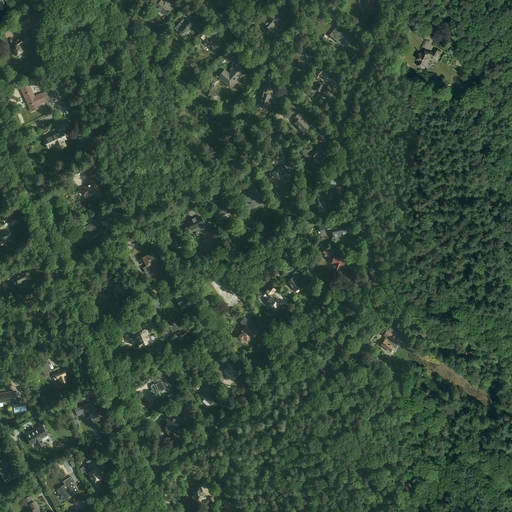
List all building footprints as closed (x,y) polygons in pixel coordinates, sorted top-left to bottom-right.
[(158,0),(156,0),(152,5),(159,11),(160,10),(165,15),(168,12),(169,12),(170,11),(169,11),(171,8),(165,3),(165,2),(163,0),(161,0),(160,2),(158,0)] [(358,0),(360,2),(362,1),(368,15),(377,11),(372,0),(358,0)] [(282,12),(280,15),(283,18),(289,11),(284,6),(280,11),(282,12)] [(26,14),(17,19),(21,27),(31,22),(30,22),(34,20),(31,14),(27,16),(26,14)] [(278,31),(279,31),(285,24),(272,14),(268,18),(269,19),(264,25),(271,31),(276,25),(280,29),(278,31)] [(174,28),(180,33),(182,29),(186,33),(192,25),(186,20),(182,25),(180,22),(174,28)] [(347,45),(354,37),(338,24),(329,35),(340,43),(341,41),(347,45)] [(162,38),(168,31),(165,28),(159,35),(162,38)] [(11,47),(14,51),(13,52),(15,56),(23,50),(21,47),(23,46),(22,45),(25,43),(32,39),(28,33),(21,37),(21,38),(19,39),(18,37),(15,39),(16,41),(14,43),(15,44),(11,47)] [(211,35),(203,44),(206,46),(208,44),(211,46),(210,48),(214,51),(216,49),(218,51),(224,45),(220,42),(219,42),(214,38),(213,38),(211,35)] [(470,46),(461,41),(456,49),(461,52),(464,47),(468,49),(470,46)] [(423,50),(421,54),(419,53),(416,59),(418,60),(416,64),(419,65),(419,67),(421,69),(422,67),(424,68),(426,63),(429,57),(436,60),(441,51),(435,49),(433,53),(430,52),(429,54),(423,50)] [(291,58),(298,60),(296,65),(300,67),(300,68),(304,69),(307,62),(299,58),(301,52),(294,50),(291,58)] [(320,76),(326,67),(321,63),(316,71),(317,72),(314,76),(323,82),(324,79),(320,76)] [(236,82),(235,81),(239,76),(242,79),(246,74),(243,71),(244,70),(237,64),(228,74),(223,70),(218,77),(230,87),(233,83),(234,84),(236,84),(236,82)] [(218,81),(211,75),(207,80),(214,86),(218,81)] [(263,83),(261,89),(259,95),(262,96),(259,105),(267,107),(270,96),(266,94),(269,85),(263,83)] [(323,86),(319,84),(315,89),(320,92),(323,94),(324,93),(326,95),(326,96),(328,97),(328,98),(328,99),(330,100),(331,98),(331,97),(330,96),(334,90),(331,88),(332,88),(328,86),(327,87),(326,86),(325,88),(323,86)] [(34,97),(28,85),(21,88),(31,111),(39,108),(38,105),(50,99),(52,104),(61,99),(56,89),(47,93),(48,95),(43,97),(42,94),(34,97)] [(209,89),(206,93),(213,99),(217,95),(209,89)] [(296,122),(295,123),(304,133),(309,128),(308,128),(310,127),(301,118),(302,116),(299,113),(293,118),(296,122)] [(48,148),(54,145),(57,151),(67,146),(65,141),(67,140),(63,131),(71,128),(67,120),(57,125),(59,131),(43,138),(48,148)] [(316,159),(317,158),(320,161),(325,157),(322,153),(324,152),(318,146),(314,150),(312,147),(309,149),(307,147),(301,152),(307,158),(310,155),(310,156),(312,154),(316,159)] [(270,173),(272,176),(269,178),(272,184),(284,176),(287,180),(290,178),(289,177),(290,177),(288,172),(292,170),(288,163),(277,169),(276,168),(273,170),(274,171),(270,173)] [(92,168),(86,171),(89,178),(90,178),(91,181),(96,178),(95,175),(98,174),(95,167),(92,168)] [(97,192),(92,183),(90,184),(84,186),(84,187),(83,187),(84,190),(83,190),(84,194),(86,194),(87,196),(97,192)] [(327,183),(320,185),(316,193),(328,189),(327,183)] [(253,189),(242,194),(250,209),(262,202),(260,198),(258,199),(253,189)] [(333,204),(329,191),(322,193),(323,197),(318,198),(321,207),(326,206),(327,211),(334,209),(332,204),(333,204)] [(236,212),(234,206),(231,207),(229,204),(222,207),(221,206),(217,207),(218,210),(213,212),(216,219),(217,219),(221,218),(221,217),(221,216),(232,211),(233,213),(236,212)] [(200,216),(195,219),(195,217),(194,218),(195,218),(192,219),(192,220),(188,223),(191,230),(204,223),(200,216)] [(88,228),(84,231),(87,236),(95,230),(98,233),(104,228),(98,220),(90,226),(88,228)] [(326,224),(317,226),(319,230),(318,230),(319,234),(320,233),(321,234),(325,233),(324,230),(327,229),(326,224)] [(346,231),(346,229),(345,229),(344,225),(333,228),(333,231),(332,231),(334,239),(347,236),(347,233),(348,232),(346,231)] [(0,241),(4,240),(4,241),(7,239),(7,238),(11,236),(10,235),(11,234),(10,232),(9,232),(8,231),(5,232),(4,231),(0,233),(0,241)] [(182,244),(178,238),(176,235),(169,240),(173,245),(175,244),(177,247),(182,244)] [(330,258),(333,258),(332,263),(334,263),(333,268),(340,270),(341,265),(343,266),(345,259),(333,255),(334,251),(324,248),(323,252),(331,254),(330,258)] [(181,252),(186,259),(190,256),(186,249),(181,252)] [(153,251),(147,255),(152,262),(155,260),(157,264),(160,262),(158,258),(157,259),(155,255),(157,253),(156,250),(153,251)] [(146,266),(148,269),(152,267),(150,263),(152,262),(147,255),(140,259),(142,263),(145,261),(147,265),(146,266)] [(314,274),(306,267),(303,270),(305,272),(304,273),(310,279),(314,274)] [(19,284),(20,285),(19,286),(21,290),(27,287),(24,281),(30,279),(30,277),(30,276),(29,275),(28,275),(27,271),(19,275),(15,277),(15,278),(16,277),(19,283),(18,284),(19,284)] [(299,288),(301,286),(297,281),(301,278),(295,271),(292,274),(294,275),(287,282),(295,291),(298,288),(298,289),(299,288)] [(115,285),(114,286),(115,289),(117,294),(119,293),(121,292),(123,294),(129,292),(124,282),(121,284),(120,281),(115,284),(115,285)] [(276,296),(273,294),(277,288),(271,283),(264,293),(269,297),(266,301),(270,304),(269,305),(271,307),(272,306),(274,308),(280,300),(275,297),(276,296)] [(140,292),(143,301),(151,297),(148,293),(146,289),(140,292)] [(179,296),(176,298),(181,307),(189,302),(188,301),(190,300),(187,295),(188,295),(185,289),(179,293),(181,296),(179,297),(179,296)] [(43,306),(36,310),(40,317),(46,314),(43,306)] [(156,314),(153,306),(148,308),(151,316),(156,314)] [(242,339),(243,337),(247,341),(247,340),(248,341),(253,336),(252,335),(250,333),(252,332),(246,326),(250,322),(245,317),(240,322),(245,327),(240,333),(241,334),(239,336),(242,339)] [(175,336),(181,333),(183,337),(191,334),(187,327),(179,331),(179,329),(173,332),(175,336)] [(384,340),(384,341),(381,345),(387,349),(389,351),(393,346),(395,348),(396,347),(397,345),(398,344),(398,342),(397,341),(396,341),(395,341),(393,340),(396,337),(402,341),(405,336),(390,327),(387,332),(386,331),(384,335),(387,337),(386,339),(385,338),(384,340)] [(354,337),(361,331),(358,328),(351,334),(354,337)] [(137,342),(140,347),(150,342),(149,339),(144,329),(135,333),(138,341),(137,342)] [(367,337),(365,339),(367,340),(367,339),(371,341),(374,336),(368,332),(365,336),(367,337)] [(163,344),(155,348),(158,354),(166,349),(163,344)] [(362,360),(350,354),(347,360),(358,366),(362,360)] [(41,365),(44,373),(49,371),(51,370),(49,367),(48,367),(46,362),(41,365)] [(223,371),(223,370),(233,379),(238,374),(229,365),(228,365),(225,362),(219,368),(223,371)] [(221,372),(215,366),(212,369),(219,375),(221,372)] [(52,374),(51,370),(49,371),(53,380),(57,378),(58,378),(60,382),(67,379),(65,375),(63,369),(60,370),(59,367),(53,369),(55,373),(52,374)] [(163,382),(166,381),(164,376),(157,379),(158,382),(151,386),(153,390),(149,391),(153,399),(161,395),(159,392),(166,389),(163,382)] [(208,390),(202,396),(210,404),(215,398),(211,393),(208,390)] [(11,391),(0,392),(0,401),(13,400),(14,405),(25,403),(20,394),(12,395),(11,391)] [(96,410),(94,405),(92,406),(90,403),(80,407),(78,404),(73,406),(78,416),(88,411),(90,416),(92,415),(94,419),(98,417),(95,411),(96,410)] [(191,420),(196,418),(192,409),(187,412),(191,420)] [(169,433),(180,428),(175,416),(167,419),(169,425),(166,427),(169,433)] [(44,444),(41,438),(48,434),(42,425),(26,435),(31,444),(35,442),(39,448),(44,444)] [(0,471),(6,469),(10,476),(17,472),(13,465),(11,466),(7,459),(9,458),(5,452),(0,455),(0,463),(1,465),(0,465),(0,471)] [(88,464),(95,460),(91,455),(85,459),(88,464)] [(93,482),(101,478),(95,468),(93,470),(90,465),(85,468),(84,466),(80,468),(83,473),(85,471),(87,474),(88,473),(88,474),(88,475),(89,475),(93,482)] [(72,482),(74,481),(71,477),(64,481),(65,484),(58,489),(60,492),(58,492),(60,496),(60,495),(63,500),(78,491),(72,482)] [(194,495),(192,497),(194,500),(196,499),(197,499),(204,495),(200,487),(193,491),(193,492),(194,495)] [(23,500),(27,506),(30,504),(33,509),(27,511),(40,511),(34,501),(30,496),(23,500)]
